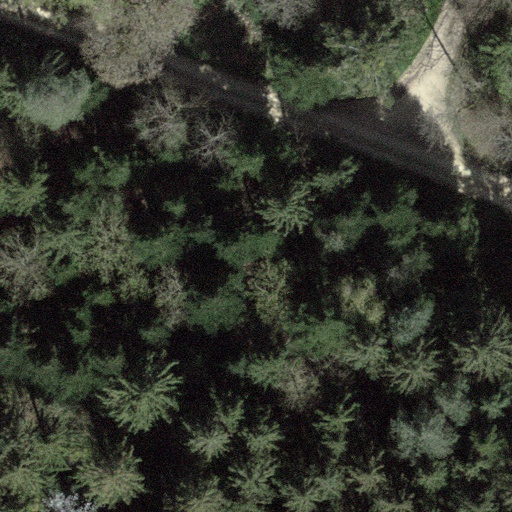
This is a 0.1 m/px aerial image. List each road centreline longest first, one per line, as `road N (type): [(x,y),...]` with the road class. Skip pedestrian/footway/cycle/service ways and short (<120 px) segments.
road 1 (track): [(32,0),(351,120),(511,191)]
road 2 (track): [(408,0),(351,120)]
